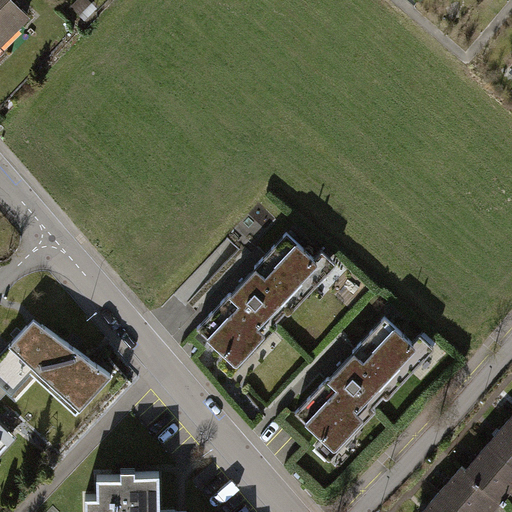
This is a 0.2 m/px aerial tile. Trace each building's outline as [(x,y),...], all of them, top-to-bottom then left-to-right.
[(0,0),(0,46),(30,17),(13,0),(0,0)] [(251,271),(198,328),(224,353),(216,362),(232,376),(279,325),(275,321),(285,310),(289,314),(337,263),(322,250),(315,257),(287,231),(251,271)] [(348,357),(296,412),(323,437),(315,445),(330,460),(378,409),(374,405),(384,394),(388,398),(436,347),(421,333),(414,341),(386,315),(348,357)] [(112,375),(34,318),(8,345),(34,369),(79,411),(112,375)] [(8,345),(0,354),(0,399),(8,391),(11,394),(34,369),(8,345)] [(511,415),(489,441),(511,461),(511,415)] [(0,453),(15,438),(0,423),(0,453)] [(511,461),(489,441),(466,468),(483,483),(482,484),(503,502),(511,491),(511,461)] [(440,490),(464,511),(494,511),(503,502),(482,484),(483,483),(466,468),(463,465),(440,490)] [(159,511),(159,473),(135,474),(135,468),(120,468),(120,477),(86,478),(86,511),(159,511)] [(464,511),(440,490),(420,511),(464,511)]
